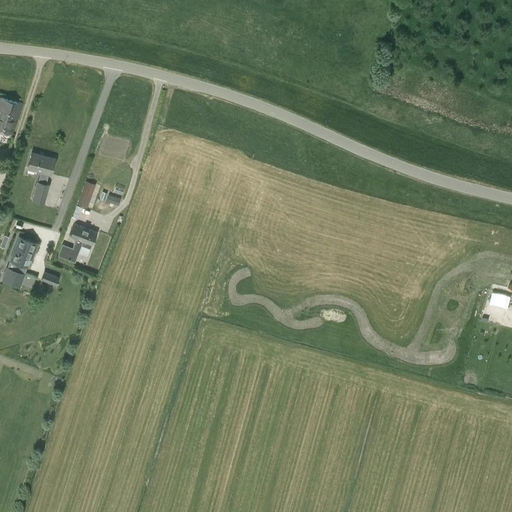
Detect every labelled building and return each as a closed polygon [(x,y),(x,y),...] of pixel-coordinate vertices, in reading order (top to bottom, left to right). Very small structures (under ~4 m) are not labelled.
[(0,96),(0,129),(13,133),(21,104),(0,96)] [(41,171),(38,180),(46,182),(48,173),(50,174),(55,158),(32,152),(27,168),(41,171)] [(84,179),(78,203),(90,206),(95,181),(84,179)] [(108,194),(106,200),(118,204),(120,198),(123,199),(128,187),(119,183),(116,191),(114,190),(112,195),(108,194)] [(100,199),(98,206),(104,208),(107,201),(100,199)] [(62,243),(58,255),(75,261),(81,245),(90,248),(96,232),(75,224),(70,235),(76,238),(72,247),(62,243)] [(34,254),(38,243),(20,236),(2,280),(17,286),(30,252),(34,254)] [(58,276),(44,271),(41,278),(55,283),(58,276)]
